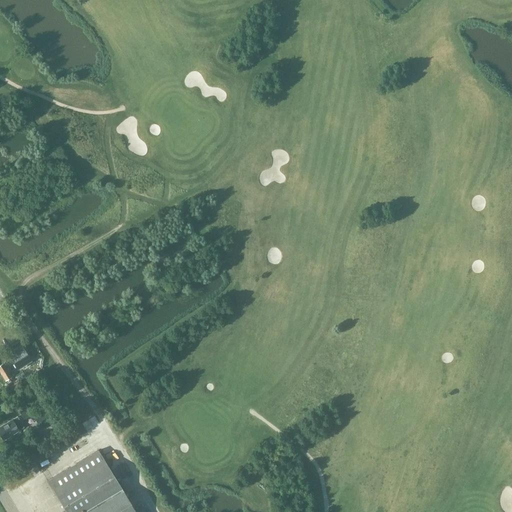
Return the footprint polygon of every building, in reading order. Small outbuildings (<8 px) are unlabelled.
[(156,121),(153,127),(159,131),(162,124),(156,121)] [(16,368),(30,359),(20,344),(7,353),(16,368)] [(0,373),(4,382),(12,377),(3,364),(0,365),(0,373)] [(23,420),(31,415),(25,405),(17,409),(23,420)] [(43,408),(32,415),(37,423),(48,417),(43,408)] [(17,417),(12,420),(0,426),(0,436),(3,441),(19,431),(18,431),(23,428),(17,417)] [(65,447),(56,451),(58,457),(68,452),(65,447)] [(65,511),(134,511),(98,450),(47,481),(65,511)] [(40,459),(44,468),(56,463),(51,454),(40,459)]
